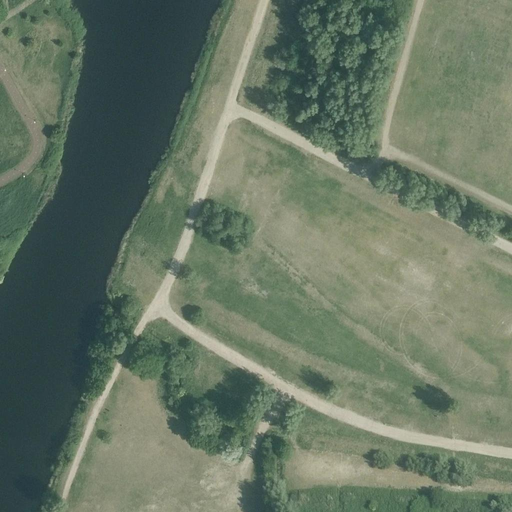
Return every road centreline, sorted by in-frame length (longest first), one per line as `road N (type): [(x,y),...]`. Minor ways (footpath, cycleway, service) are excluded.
road 1 (track): [(265,0),(188,247),(112,375),(56,511)]
road 2 (track): [(226,110),(511,247)]
road 3 (track): [(420,0),(369,173)]
road 4 (track): [(379,145),(511,208)]
road 5 (track): [(282,390),(246,460),(249,511)]
